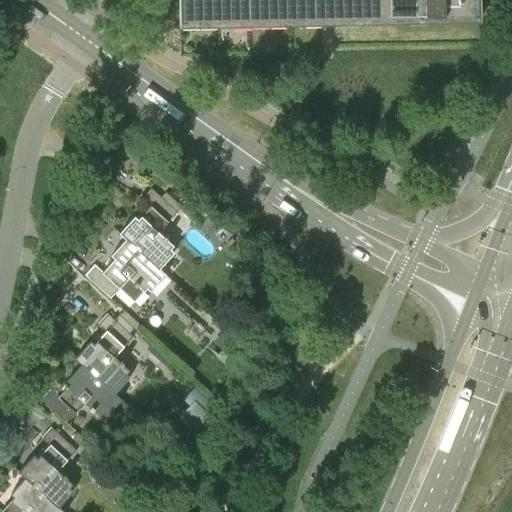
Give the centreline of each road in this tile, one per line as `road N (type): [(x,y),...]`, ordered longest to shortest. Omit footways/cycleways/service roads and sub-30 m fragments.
road 1 (tertiary): [(415,257),(296,190),(86,41)]
road 2 (residential): [(0,294),(28,144),(86,41)]
road 3 (primary): [(478,285),(387,511)]
road 4 (primary): [(436,511),(511,330)]
